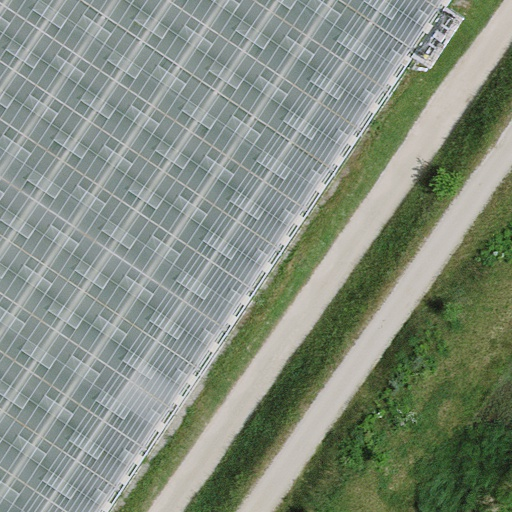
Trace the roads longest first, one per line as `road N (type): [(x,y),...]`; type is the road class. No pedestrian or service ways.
road 1 (track): [(511,18),(166,511)]
road 2 (track): [(511,145),(257,511)]
